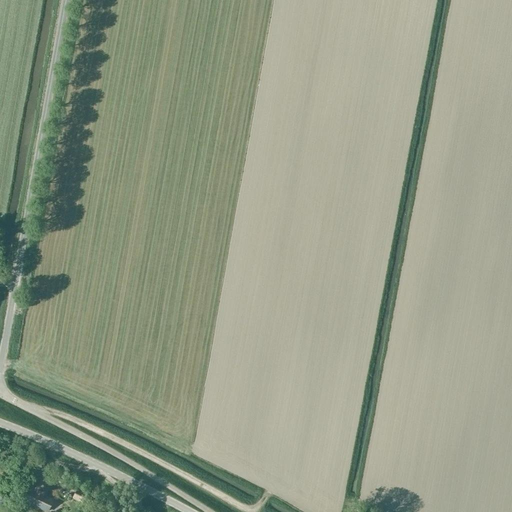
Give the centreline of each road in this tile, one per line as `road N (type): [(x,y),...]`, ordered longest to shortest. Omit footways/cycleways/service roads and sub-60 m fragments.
road 1 (unclassified): [(0,357),(62,0)]
road 2 (tertiary): [(210,511),(0,390)]
road 3 (tertiary): [(188,511),(74,450),(0,421)]
